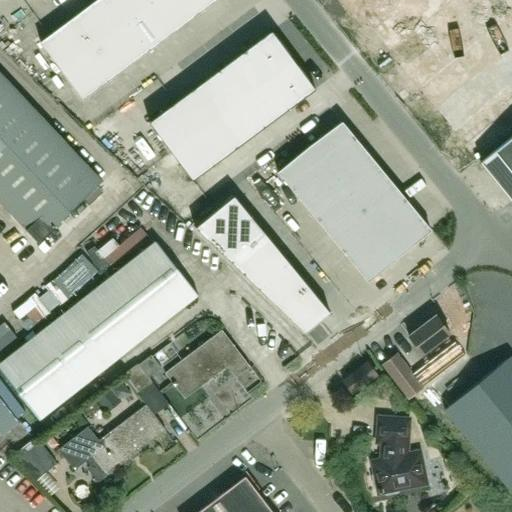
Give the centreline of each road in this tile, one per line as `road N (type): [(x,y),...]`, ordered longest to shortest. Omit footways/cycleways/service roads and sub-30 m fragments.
road 1 (unclassified): [(489,237),(293,0)]
road 2 (unclassified): [(258,414),(489,237)]
road 3 (unclassified): [(129,511),(258,414)]
road 4 (unclassified): [(332,511),(258,414)]
